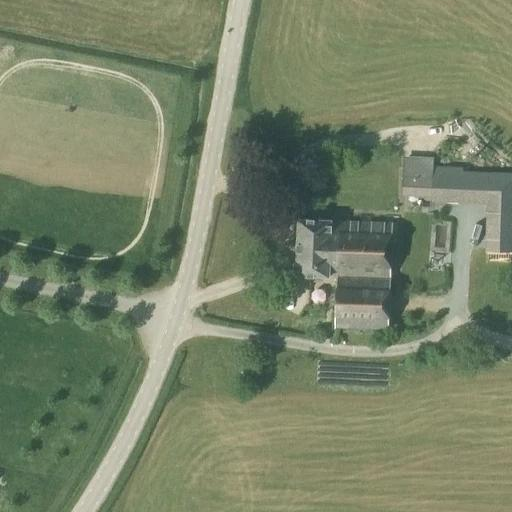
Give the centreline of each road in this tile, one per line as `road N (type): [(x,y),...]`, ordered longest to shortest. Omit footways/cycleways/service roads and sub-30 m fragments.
road 1 (unclassified): [(89,511),(165,367),(239,0)]
road 2 (unknown): [(175,316),(0,274)]
